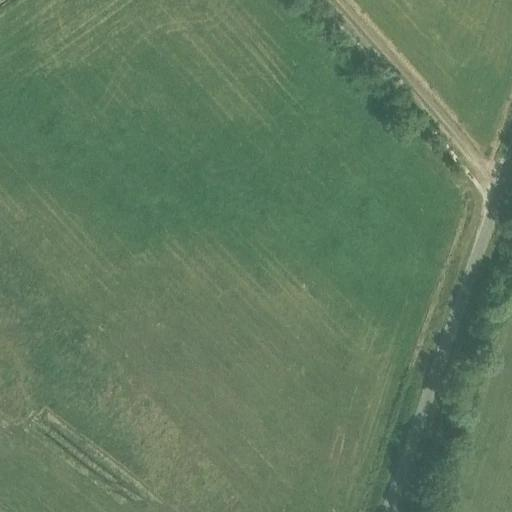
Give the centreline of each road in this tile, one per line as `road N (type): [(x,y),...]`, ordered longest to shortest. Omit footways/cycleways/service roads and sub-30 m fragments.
road 1 (unclassified): [(389,511),(511,155)]
road 2 (track): [(328,0),(479,171),(495,204)]
